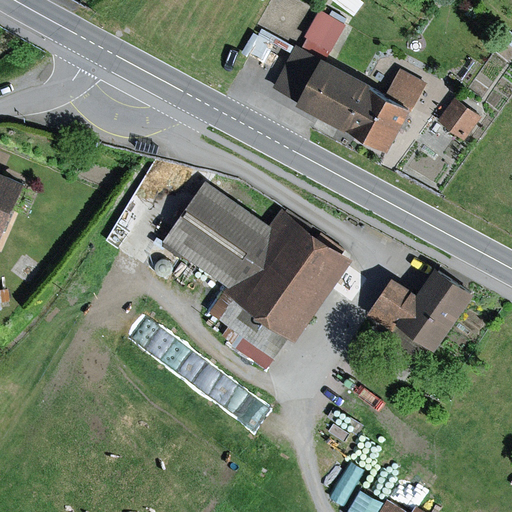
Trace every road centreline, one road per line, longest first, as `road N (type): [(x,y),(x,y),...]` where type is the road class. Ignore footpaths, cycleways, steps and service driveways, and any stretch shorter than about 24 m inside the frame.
road 1 (track): [(206,104),(191,128),(191,146),(241,167),(361,249),(360,275),(297,382),(328,511)]
road 2 (primary): [(511,269),(96,44)]
road 3 (unclassified): [(96,44),(55,95),(0,112)]
